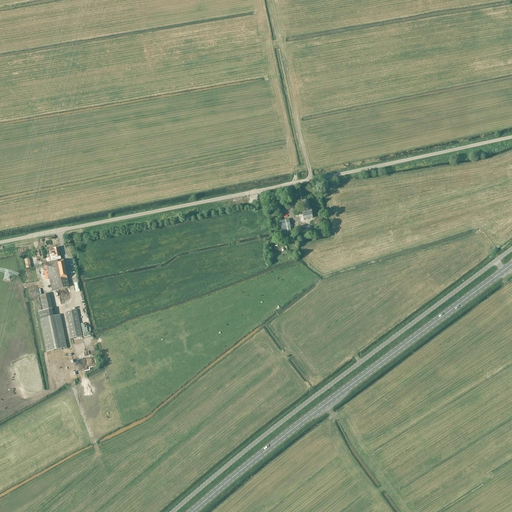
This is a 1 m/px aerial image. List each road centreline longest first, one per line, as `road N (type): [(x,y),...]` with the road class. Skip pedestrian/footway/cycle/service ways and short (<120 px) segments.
road 1 (unclassified): [(0,242),(511,136)]
road 2 (unclassified): [(172,511),(495,261)]
road 3 (primary): [(191,511),(503,270)]
